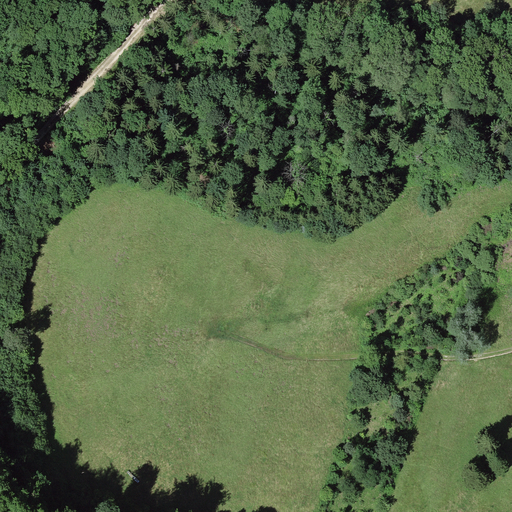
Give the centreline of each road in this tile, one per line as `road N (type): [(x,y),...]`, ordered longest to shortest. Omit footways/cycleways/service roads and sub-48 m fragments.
road 1 (track): [(511,350),(291,356),(227,336)]
road 2 (track): [(160,0),(0,184)]
